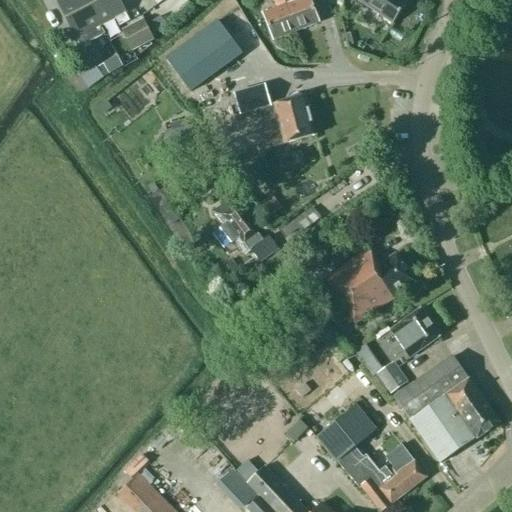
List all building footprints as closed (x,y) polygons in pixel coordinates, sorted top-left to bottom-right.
[(81,47),(105,34),(101,26),(87,0),(62,0),(57,3),(76,39),(81,47)] [(87,0),(101,26),(115,18),(119,27),(129,21),(125,13),(118,0),(87,0)] [(283,0),(262,0),(265,4),(274,1),(277,8),(263,14),(273,41),(296,32),(283,0)] [(309,0),(283,0),(296,32),(319,23),(309,0)] [(357,0),(393,24),(407,2),(403,0),(357,0)] [(153,40),(143,19),(121,31),(132,51),(153,40)] [(218,22),(166,59),(190,92),(241,54),(218,22)] [(76,76),(87,90),(104,77),(93,62),(76,76)] [(305,96),(261,108),(272,148),(316,135),(305,96)] [(393,112),(392,125),(409,126),(409,113),(393,112)] [(195,154),(191,139),(194,138),(191,127),(164,133),(171,159),(177,158),(180,171),(195,168),(192,155),(195,154)] [(236,205),(230,198),(212,213),(222,226),(219,228),(231,244),(234,241),(245,255),(251,251),(260,263),(278,250),(268,237),(263,241),(257,234),(236,205)] [(298,229),(301,233),(320,219),(312,208),(281,230),(287,238),(298,229)] [(395,254),(378,266),(368,251),(325,279),(355,324),(415,284),(395,254)] [(409,358),(421,350),(439,337),(420,309),(401,322),(402,322),(389,331),(409,358)] [(445,329),(450,339),(465,333),(461,323),(445,329)] [(336,334),(324,344),(338,361),(350,351),(336,334)] [(370,372),(382,364),(367,341),(355,349),(370,372)] [(309,378),(299,387),(311,400),(344,372),(326,351),(302,371),(309,378)] [(376,376),(390,396),(409,383),(398,368),(406,363),(402,357),(376,376)] [(469,380),(468,380),(452,357),(393,398),(439,464),(476,438),(477,439),(499,423),(469,380)] [(355,405),(316,438),(337,463),(376,430),(355,405)] [(297,438),(309,422),(299,415),(287,431),(297,438)] [(163,435),(171,443),(186,425),(177,418),(163,435)] [(161,442),(153,451),(166,463),(174,454),(161,442)] [(408,491),(426,478),(401,445),(385,457),(393,468),(392,469),(408,491)] [(361,488),(379,511),(380,511),(408,491),(392,469),(388,472),(385,467),(379,472),(366,455),(363,458),(355,448),(337,463),(359,489),(361,488)] [(216,456),(212,470),(223,473),(227,459),(216,456)] [(330,511),(321,503),(312,511),(306,511),(264,467),(246,484),(273,511),(330,511)] [(117,494),(134,511),(174,511),(138,474),(117,494)]
